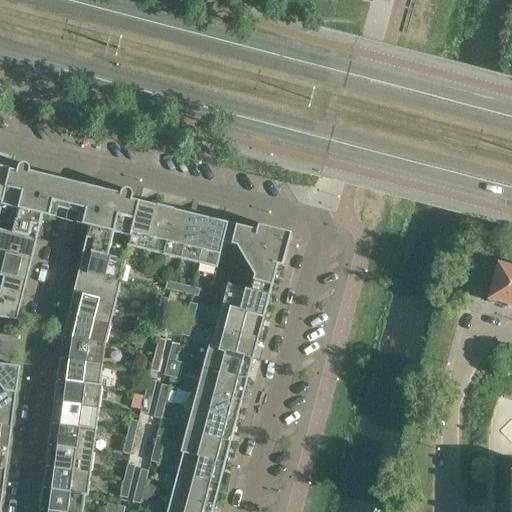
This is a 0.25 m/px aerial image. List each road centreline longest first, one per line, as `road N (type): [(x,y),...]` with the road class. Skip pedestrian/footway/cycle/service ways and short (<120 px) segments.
road 1 (residential): [(246,511),(316,234),(305,223),(81,167)]
road 2 (secondary): [(0,61),(511,195)]
road 3 (secondary): [(511,111),(86,0)]
road 4 (residential): [(451,511),(462,377),(485,333),(511,329)]
road 5 (residential): [(44,353),(81,167)]
road 6 (residential): [(24,511),(44,353)]
